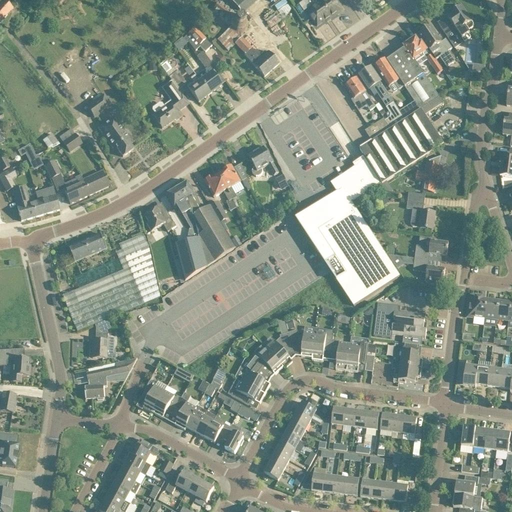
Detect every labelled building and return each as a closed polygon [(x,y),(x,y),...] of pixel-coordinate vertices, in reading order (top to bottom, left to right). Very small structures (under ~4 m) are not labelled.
[(0,0),(0,23),(13,8),(3,0),(0,0)] [(340,8),(335,1),(334,0),(323,0),(321,2),(309,10),(307,12),(312,19),(317,27),(326,20),(327,21),(327,20),(329,18),(330,19),(338,14),(342,11),(340,8)] [(245,18),(243,16),(241,16),(240,16),(235,16),(218,3),(212,11),(231,27),(218,40),(228,51),(235,44),(245,54),(244,55),(264,78),(279,64),(268,52),(263,57),(256,50),(254,52),(241,39),(239,34),(241,34),(242,33),(244,33),(245,32),(246,31),(247,29),(248,28),(248,26),(248,25),(248,23),(247,21),(247,20),(246,19),(245,18)] [(285,18),(291,10),(287,4),(278,11),(279,14),(266,23),(270,28),(282,20),(285,18)] [(473,28),(473,25),(472,22),(461,7),(450,14),(452,16),(448,18),(453,25),(462,38),(465,42),(469,40),(471,38),(470,37),(467,32),(473,28)] [(431,26),(419,35),(425,43),(426,45),(431,53),(436,60),(440,58),(447,68),(455,62),(448,52),(452,49),(452,48),(446,40),(442,43),(431,26)] [(460,39),(451,26),(443,31),(452,45),(455,49),(463,44),(460,39)] [(183,39),(187,43),(188,42),(195,52),(200,47),(205,53),(211,46),(204,39),(194,28),(188,35),(183,39)] [(422,43),(420,44),(416,39),(412,42),(411,41),(404,46),(405,48),(416,63),(422,58),(424,57),(425,57),(426,59),(432,55),(431,53),(426,45),(424,47),(422,43)] [(444,103),(440,97),(419,67),(405,48),(387,61),(404,87),(420,111),(421,110),(425,115),(444,103)] [(215,78),(219,74),(203,52),(196,57),(206,69),(196,76),(200,82),(210,95),(221,86),(215,78)] [(443,71),(444,71),(432,55),(426,59),(438,75),(443,71)] [(376,66),(375,67),(389,88),(395,84),(399,90),(404,87),(387,61),(386,59),(385,60),(383,60),(380,62),(380,63),(378,64),(379,65),(376,67),(376,66)] [(166,74),(171,70),(165,61),(160,65),(166,74)] [(169,78),(171,81),(178,90),(187,84),(177,71),(176,72),(173,68),(171,70),(166,74),(169,78)] [(381,83),(377,76),(371,68),(360,76),(365,84),(370,90),(381,83)] [(189,90),(193,95),(198,103),(210,95),(200,82),(196,76),(195,75),(190,79),(193,82),(187,86),(189,90)] [(376,108),(362,87),(357,79),(346,86),(355,99),(360,96),(370,111),(372,110),(376,108)] [(178,90),(171,81),(161,88),(170,101),(163,106),(162,104),(159,103),(152,108),(152,110),(156,115),(153,117),(162,129),(175,120),(174,119),(178,117),(179,119),(182,116),(179,112),(188,105),(181,94),(178,90)] [(94,119),(102,113),(112,106),(104,95),(94,102),(86,108),(94,119)] [(394,103),(387,107),(392,114),(391,118),(386,122),(391,130),(406,120),(394,103)] [(360,149),(360,150),(366,160),(366,161),(382,184),(382,185),(426,156),(444,145),(437,134),(425,115),(421,110),(420,111),(411,116),(406,120),(391,130),(386,122),(385,120),(384,119),(379,122),(375,125),(372,127),(365,131),(372,142),(361,149),(360,149)] [(511,114),(509,114),(509,121),(505,121),(503,135),(511,136),(511,141),(511,147),(511,114)] [(130,140),(125,132),(114,117),(106,123),(98,129),(113,149),(115,147),(123,158),(133,150),(128,142),(130,140)] [(69,153),(73,150),(81,144),(71,130),(59,138),(69,153)] [(43,141),(48,150),(58,143),(52,135),(43,141)] [(23,149),(29,160),(35,157),(28,146),(23,149)] [(263,171),(262,170),(268,166),(274,176),(279,173),(264,148),(249,157),(255,168),(254,168),(253,169),(253,170),(253,171),(252,173),(253,174),(254,175),(255,176),(256,177),(257,177),(260,177),(261,176),(262,174),(263,173),(263,171)] [(500,155),(499,162),(502,163),(500,176),(510,177),(511,177),(511,156),(510,156),(500,155)] [(418,173),(416,179),(424,181),(422,191),(424,192),(434,193),(438,174),(443,175),(445,167),(441,166),(439,166),(440,165),(439,165),(441,158),(442,157),(441,157),(429,161),(429,163),(428,163),(425,174),(418,173)] [(4,159),(0,160),(0,166),(3,171),(9,168),(4,159)] [(60,174),(54,161),(45,166),(51,179),(60,174)] [(304,216),(301,226),(306,233),(311,241),(331,272),(354,307),(400,277),(396,270),(387,256),(378,243),(352,204),(353,203),(374,189),(382,184),(366,161),(355,168),(332,184),(338,193),(321,204),(304,216)] [(248,191),(252,190),(252,189),(241,165),(235,169),(243,182),(244,183),(244,185),(244,186),(245,187),(246,188),(247,189),(248,191)] [(219,175),(233,200),(237,198),(231,188),(241,183),(237,175),(232,167),(222,172),(223,173),(219,175)] [(15,175),(11,169),(0,175),(0,179),(7,192),(13,188),(8,179),(15,175)] [(83,181),(89,196),(108,187),(102,173),(83,181)] [(229,202),(233,200),(219,175),(216,177),(216,176),(205,182),(214,198),(224,192),(229,202)] [(89,196),(83,181),(80,176),(75,178),(77,184),(64,190),(66,196),(70,205),(89,196)] [(283,190),(289,187),(283,176),(277,179),(283,190)] [(197,196),(194,191),(189,182),(178,189),(194,216),(196,226),(197,230),(200,239),(208,267),(225,256),(225,255),(236,248),(232,241),(226,231),(221,223),(211,207),(211,206),(201,212),(193,198),(197,196)] [(55,196),(53,190),(43,193),(45,199),(30,204),(25,187),(12,191),(17,207),(21,222),(59,211),(55,196)] [(192,229),(196,226),(194,216),(178,189),(167,195),(172,204),(175,209),(179,207),(192,229)] [(358,209),(364,205),(360,199),(354,203),(358,209)] [(422,212),(424,204),(408,202),(407,210),(412,210),(411,225),(413,227),(420,228),(420,229),(423,229),(433,231),(434,219),(435,214),(423,212),(422,212)] [(218,203),(211,207),(221,223),(226,220),(228,219),(218,203)] [(176,227),(173,221),(168,213),(162,216),(157,209),(145,216),(149,223),(147,224),(152,232),(164,225),(168,232),(176,227)] [(124,271),(63,297),(78,332),(161,297),(149,247),(144,235),(120,245),(122,251),(117,253),(124,271)] [(108,250),(105,244),(101,235),(69,248),(76,263),(108,250)] [(415,259),(429,261),(430,254),(447,256),(449,244),(432,241),(432,239),(420,237),(419,247),(416,246),(415,259)] [(232,241),(236,248),(237,249),(242,245),(238,238),(232,241)] [(207,267),(200,239),(176,245),(180,260),(185,282),(207,267)] [(388,255),(387,256),(396,270),(404,265),(414,266),(413,272),(427,273),(426,280),(426,283),(436,284),(436,282),(444,282),(445,270),(441,269),(428,267),(429,261),(415,259),(394,256),(388,255)] [(181,284),(185,282),(180,260),(175,261),(181,284)] [(240,279),(171,320),(181,338),(248,299),(242,289),(245,287),(240,279)] [(485,319),(487,301),(483,300),(483,298),(476,297),(475,299),(468,299),(466,318),(473,319),(474,317),(485,319)] [(497,320),(499,302),(487,301),(485,319),(497,320)] [(497,320),(509,322),(511,304),(499,302),(497,320)] [(378,304),(374,337),(392,339),(392,335),(404,336),(403,344),(404,345),(419,347),(421,347),(422,339),(425,339),(427,331),(426,331),(423,330),(424,324),(426,316),(416,314),(400,312),(401,307),(378,304)] [(372,317),(373,309),(369,308),(363,312),(363,315),(365,317),(372,317)] [(292,319),(285,321),(288,330),(295,328),(292,319)] [(108,330),(111,329),(108,321),(96,326),(99,334),(108,330)] [(115,339),(107,339),(108,330),(99,334),(99,341),(95,341),(95,351),(93,351),(93,359),(103,359),(107,359),(107,351),(114,352),(115,339)] [(288,333),(294,351),(303,348),(301,357),(312,359),(315,334),(304,333),(304,334),(298,333),(297,331),(288,333)] [(267,350),(284,368),(292,360),(285,353),(294,351),(288,333),(280,336),(281,338),(276,343),(275,342),(267,350)] [(333,341),(334,334),(326,333),(326,335),(315,334),(312,359),(312,361),(323,363),(323,360),(325,351),(331,351),(333,341)] [(506,346),(507,338),(506,342),(501,341),(494,340),(494,345),(500,346),(506,346)] [(331,351),(330,358),(331,358),(337,359),(337,361),(337,362),(336,370),(336,371),(347,372),(350,345),(340,344),(340,342),(333,341),(331,351)] [(350,345),(347,372),(358,373),(358,372),(359,365),(366,366),(367,356),(368,353),(368,345),(361,344),(361,346),(350,345)] [(368,345),(368,353),(376,354),(376,346),(368,345)] [(393,361),(392,365),(422,369),(423,360),(420,360),(421,359),(419,358),(419,354),(419,347),(404,345),(402,358),(397,359),(396,362),(393,361)] [(28,366),(28,359),(14,359),(14,360),(11,360),(11,350),(0,350),(0,366),(12,367),(11,382),(21,383),(21,377),(29,377),(30,366),(28,366)] [(275,375),(284,368),(267,350),(259,357),(257,355),(251,363),(265,374),(269,368),(275,375)] [(373,373),(374,363),(375,357),(367,356),(366,366),(365,372),(373,373)] [(130,373),(137,359),(116,364),(117,367),(119,375),(130,373)] [(265,374),(251,363),(246,359),(240,369),(247,373),(242,382),(264,394),(265,395),(270,385),(269,384),(260,379),(265,374)] [(467,366),(467,362),(460,362),(457,386),(476,388),(476,386),(479,368),(467,366)] [(421,378),(422,369),(392,365),(392,370),(395,370),(395,373),(399,374),(398,381),(394,380),(394,383),(398,384),(406,385),(406,382),(415,383),(416,379),(418,379),(418,378),(421,378)] [(90,388),(85,388),(86,400),(98,400),(98,401),(104,401),(104,399),(105,399),(104,387),(107,387),(107,383),(107,378),(119,375),(117,367),(116,367),(94,372),(87,374),(88,382),(90,382),(90,388)] [(178,368),(174,375),(189,383),(193,376),(178,368)] [(479,368),(476,386),(488,387),(490,369),(479,368)] [(490,369),(488,387),(499,389),(502,371),(490,369)] [(511,372),(502,371),(499,389),(511,390),(511,380),(511,372)] [(217,389),(216,389),(219,391),(222,385),(214,380),(211,386),(217,389)] [(198,390),(205,394),(210,385),(203,381),(198,390)] [(156,387),(157,385),(150,382),(141,399),(147,402),(143,408),(153,414),(165,392),(156,387)] [(265,395),(242,382),(237,391),(235,390),(231,397),(249,406),(252,400),(260,404),(265,395)] [(210,385),(205,394),(212,398),(216,389),(217,389),(211,386),(210,385)] [(165,392),(153,414),(163,419),(168,411),(174,414),(182,399),(175,395),(174,397),(165,392)] [(187,428),(198,407),(197,407),(196,409),(187,404),(191,397),(185,393),(182,399),(174,414),(179,417),(175,426),(185,431),(187,428)] [(0,413),(0,414),(1,412),(14,414),(15,407),(14,407),(15,396),(3,394),(2,400),(0,400),(0,413)] [(231,410),(238,414),(243,406),(235,402),(231,410)] [(303,403),(297,414),(311,421),(317,411),(314,409),(307,406),(303,403)] [(253,412),(245,407),(243,406),(238,414),(249,420),(253,412)] [(196,433),(207,412),(198,407),(187,428),(196,433)] [(345,411),(334,409),(332,425),(343,427),(345,411)] [(357,412),(345,411),(343,427),(355,428),(357,412)] [(205,439),(217,417),(207,412),(196,433),(205,439)] [(368,414),(357,412),(355,428),(366,429),(368,414)] [(297,414),(292,424),(306,431),(311,421),(297,414)] [(379,415),(368,414),(366,429),(377,431),(379,415)] [(381,431),(392,433),(394,417),(383,416),(381,431)] [(217,417),(205,439),(215,444),(219,436),(224,439),(230,428),(225,425),(226,422),(217,417)] [(392,433),(403,434),(405,419),(394,417),(392,433)] [(415,436),(414,440),(421,441),(422,428),(416,427),(417,420),(405,419),(403,434),(415,436)] [(292,424),(286,434),(300,441),(306,431),(292,424)] [(244,438),(239,436),(241,430),(232,425),(231,428),(230,428),(224,439),(224,440),(229,443),(225,449),(235,455),(240,446),(241,446),(244,441),(243,441),(244,438)] [(476,429),(467,428),(464,428),(463,430),(461,447),(473,448),(476,429)] [(473,448),(485,450),(487,431),(476,429),(473,448)] [(485,450),(496,451),(499,432),(487,431),(485,450)] [(508,453),(509,444),(511,434),(499,432),(496,451),(508,453)] [(0,434),(0,445),(1,446),(0,451),(0,466),(2,466),(2,467),(5,467),(15,468),(17,459),(17,460),(18,454),(19,445),(17,444),(18,437),(0,434)] [(281,444),(295,451),(300,441),(286,434),(281,444)] [(134,445),(129,454),(146,464),(151,455),(155,457),(158,456),(161,451),(141,440),(137,446),(134,445)] [(275,454),(289,461),(295,451),(281,444),(275,454)] [(152,467),(146,464),(129,454),(125,461),(127,462),(126,465),(141,474),(146,476),(152,467)] [(275,454),(270,464),(284,471),(289,461),(275,454)] [(393,458),(393,465),(399,465),(401,455),(394,454),(393,458)] [(305,465),(310,467),(313,461),(308,458),(305,465)] [(166,462),(161,472),(168,476),(173,466),(166,462)] [(278,481),(283,473),(284,471),(270,464),(264,474),(278,481)] [(136,483),(141,474),(126,465),(120,475),(136,483)] [(168,476),(161,472),(162,473),(160,477),(166,480),(168,476)] [(177,487),(187,492),(194,478),(184,472),(181,478),(175,474),(166,491),(172,495),(177,487)] [(120,475),(115,484),(131,492),(136,495),(141,486),(136,483),(120,475)] [(314,475),(313,481),(312,491),(323,493),(325,477),(314,475)] [(325,477),(323,493),(335,494),(337,478),(325,477)] [(187,492),(197,497),(204,483),(194,478),(187,492)] [(299,487),(302,481),(298,478),(294,485),(289,493),(293,496),(299,487)] [(337,478),(335,494),(346,496),(348,480),(337,478)] [(360,481),(348,480),(346,496),(358,497),(360,481)] [(363,482),(361,497),(372,499),(374,483),(363,482)] [(476,485),(465,484),(457,482),(455,495),(474,498),(480,499),(482,491),(475,490),(476,485)] [(214,489),(204,483),(197,497),(207,503),(214,489)] [(372,499),(384,500),(386,485),(374,483),(372,499)] [(115,484),(110,494),(126,502),(131,492),(115,484)] [(397,486),(395,502),(406,503),(407,496),(413,497),(415,484),(409,484),(408,488),(397,486)] [(386,485),(384,500),(395,502),(397,486),(386,485)] [(3,491),(0,490),(0,511),(10,511),(11,503),(13,492),(3,491)] [(110,494),(105,503),(120,511),(121,511),(126,511),(131,505),(126,502),(110,494)] [(170,500),(161,495),(158,500),(167,505),(170,500)] [(472,510),(474,498),(455,495),(453,508),(472,510)] [(120,511),(105,503),(103,506),(101,505),(98,511),(120,511)] [(158,511),(159,510),(162,506),(156,503),(154,508),(151,511),(158,511)]
